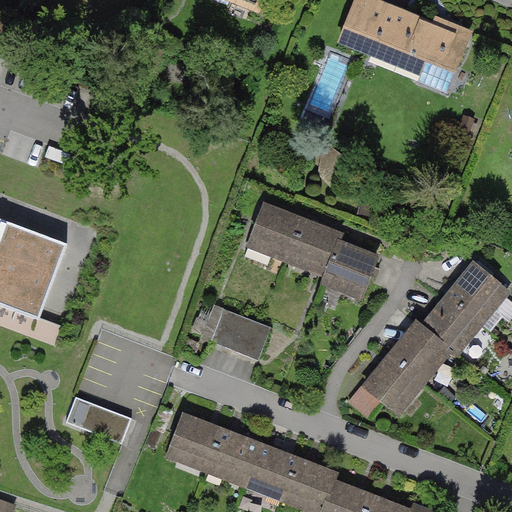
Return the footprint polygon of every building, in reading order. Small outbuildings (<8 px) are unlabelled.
[(270,0),(236,0),(266,12),(270,0)] [(463,39),(358,0),(344,0),(324,54),(441,97),(463,39)] [(332,118),(349,64),(327,57),(309,111),(332,118)] [(249,257),(286,272),(304,225),(266,210),(249,257)] [(0,305),(40,321),(68,246),(0,220),(0,305)] [(286,272),(324,286),(341,239),(304,225),(286,272)] [(324,286),(361,301),(379,253),(341,239),(324,286)] [(475,267),(446,302),(481,331),(510,297),(475,267)] [(446,302),(420,332),(455,361),(481,331),(446,302)] [(229,311),(215,350),(256,365),(270,326),(229,311)] [(420,332),(391,366),(426,396),(455,361),(420,332)] [(391,366),(362,401),(397,430),(426,396),(391,366)] [(134,421),(77,399),(66,427),(123,449),(134,421)] [(235,418),(196,403),(175,456),(215,471),(235,418)] [(275,433),(235,418),(215,471),(254,486),(275,433)] [(314,448),(275,433),(254,486),(293,502),(314,448)] [(334,511),(353,463),(314,448),(293,502),(320,511),(334,511)] [(379,511),(393,478),(353,463),(334,511),(379,511)] [(424,511),(432,493),(393,478),(379,511),(424,511)]
